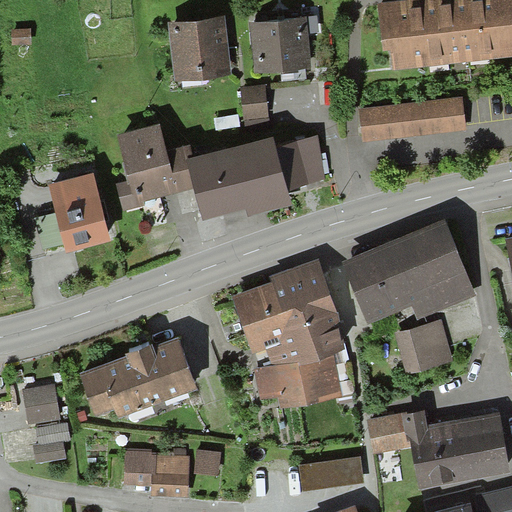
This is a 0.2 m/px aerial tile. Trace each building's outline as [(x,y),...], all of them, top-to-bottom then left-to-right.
[(511,58),(511,0),(434,0),(429,1),(376,7),(382,56),(390,55),(392,73),(511,58)] [(232,78),(226,19),(170,24),(176,83),(232,78)] [(311,69),(306,20),(251,25),(255,73),(311,69)] [(266,87),(242,90),(247,133),(271,130),(266,87)] [(362,139),(465,128),(462,100),(359,111),(362,139)] [(145,203),(195,190),(187,162),(193,161),(189,147),(167,153),(160,127),(118,138),(129,182),(117,185),(125,213),(146,207),(145,203)] [(195,190),(203,222),(247,212),(249,219),(293,207),(289,193),(326,180),(319,137),(275,150),(273,141),(193,161),(187,162),(195,190)] [(104,213),(94,176),(48,187),(66,256),(112,244),(104,213)] [(445,211),(343,252),(368,313),(411,296),(419,315),(478,292),(445,211)] [(266,345),(272,361),(254,366),(261,396),(278,392),(280,404),(343,392),(334,344),(347,338),(342,315),(320,253),(271,271),(274,278),(234,292),(255,349),(266,345)] [(440,316),(397,328),(408,369),(451,357),(440,316)] [(180,330),(155,339),(152,332),(126,342),(127,347),(81,364),(96,406),(116,399),(120,409),(128,407),(129,409),(144,412),(153,402),(152,398),(164,393),(166,396),(180,399),(189,387),(188,384),(198,380),(180,330)] [(62,416),(56,381),(24,386),(29,421),(62,416)] [(419,483),(510,466),(499,407),(426,421),(423,404),(404,407),(405,411),(370,418),(376,449),(412,443),(419,483)] [(71,435),(68,419),(37,424),(39,440),(71,435)] [(66,455),(64,439),(33,444),(35,460),(66,455)] [(187,446),(174,446),(173,452),(152,451),(152,447),(126,446),(124,481),(152,482),(152,492),(157,493),(190,494),(191,453),(187,453),(187,446)] [(197,446),(195,468),(219,471),(221,448),(197,446)] [(361,452),(300,459),(304,486),(364,478),(361,452)] [(511,511),(511,483),(471,495),(475,511),(511,511)] [(475,511),(471,495),(402,511),(475,511)] [(359,511),(355,500),(320,511),(359,511)]
